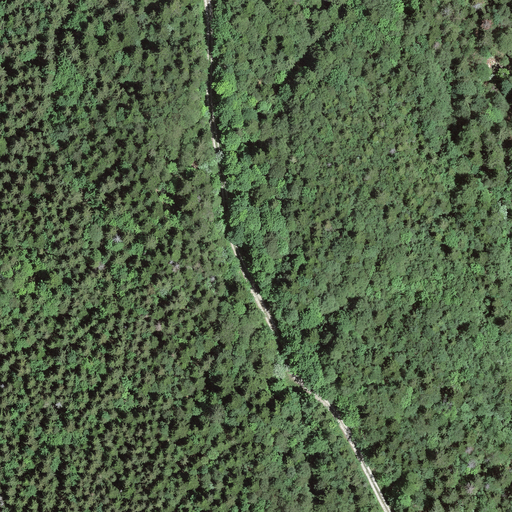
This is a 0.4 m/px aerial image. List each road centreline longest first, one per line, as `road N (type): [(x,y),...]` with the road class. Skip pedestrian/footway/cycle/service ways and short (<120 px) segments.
road 1 (track): [(296,379),(231,232),(207,0)]
road 2 (track): [(296,379),(334,412),(388,511)]
road 3 (track): [(307,511),(296,379)]
